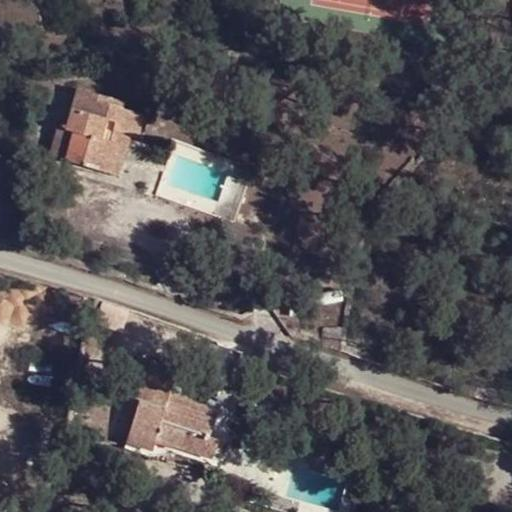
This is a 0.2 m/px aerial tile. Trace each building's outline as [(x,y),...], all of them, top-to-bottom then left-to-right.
[(124,139),(131,142),(142,112),(124,106),(125,102),(79,86),(66,124),(74,127),(63,161),(92,171),(103,174),(116,136),(124,139)] [(131,142),(140,145),(150,115),(142,112),(131,142)] [(49,156),(63,161),(74,127),(66,124),(60,122),(49,156)] [(112,177),(124,139),(116,136),(103,174),(112,177)] [(153,273),(157,278),(173,298),(187,287),(167,262),(153,273)] [(175,427),(171,440),(217,454),(228,421),(208,415),(212,403),(177,392),(175,399),(156,393),(165,365),(133,355),(121,392),(132,395),(119,434),(146,442),(149,432),(153,420),(175,427)] [(149,432),(171,440),(175,427),(153,420),(149,432)]
